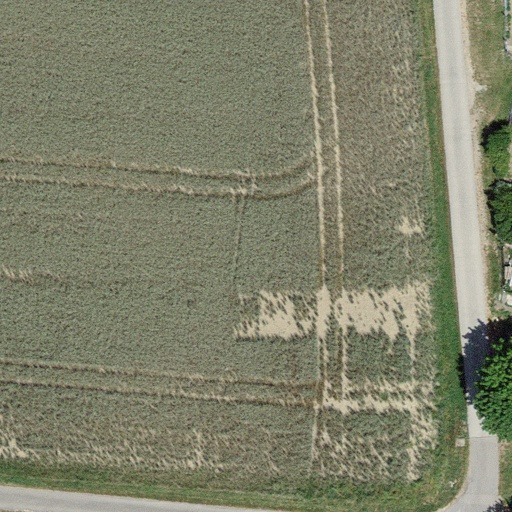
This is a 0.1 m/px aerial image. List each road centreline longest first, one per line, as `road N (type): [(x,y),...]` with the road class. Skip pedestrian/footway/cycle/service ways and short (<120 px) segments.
road 1 (track): [(455,0),(493,511)]
road 2 (track): [(0,483),(275,511)]
